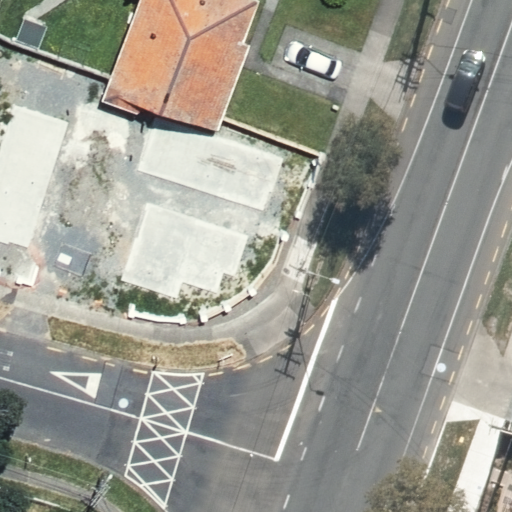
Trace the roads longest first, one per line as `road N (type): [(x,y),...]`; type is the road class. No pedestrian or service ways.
road 1 (secondary): [(346,480),(511,26)]
road 2 (residential): [(346,480),(0,382)]
